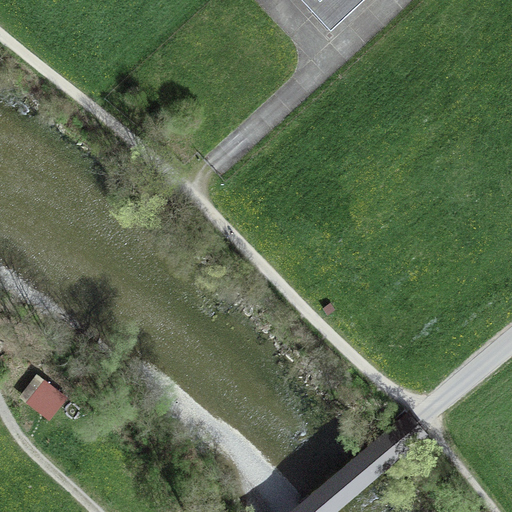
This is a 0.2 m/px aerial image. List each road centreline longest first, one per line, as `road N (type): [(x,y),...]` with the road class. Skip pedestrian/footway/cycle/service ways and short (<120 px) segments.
road 1 (track): [(191,191),(0,32)]
road 2 (track): [(0,400),(21,440),(98,511)]
road 3 (unclassified): [(423,414),(310,511)]
